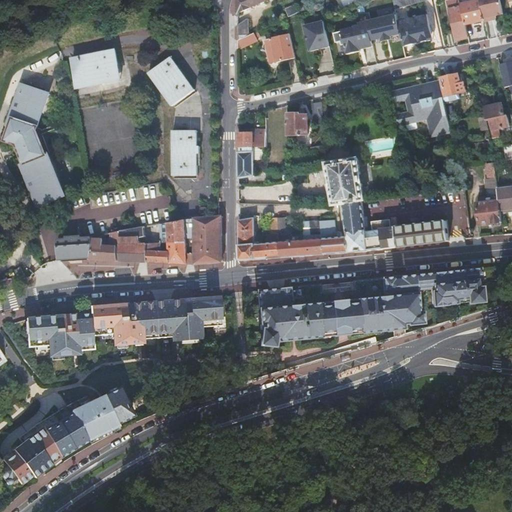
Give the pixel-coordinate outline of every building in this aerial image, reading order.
[(152,0),(160,28),(169,26),(177,16),(172,0),(152,0)] [(268,0),(237,0),(238,14),(268,0)] [(393,0),(395,10),(396,10),(426,0),(393,0)] [(464,18),(461,5),(460,0),(449,3),(457,41),(468,38),(463,18),(464,18)] [(466,25),(485,20),(481,0),(461,5),(464,18),(466,25)] [(500,0),(480,0),(481,0),(485,20),(485,22),(493,20),(492,17),(504,14),(500,0)] [(368,22),(372,41),(382,39),(383,42),(392,39),(391,37),(401,35),(398,22),(397,15),(368,22)] [(401,35),(403,40),(404,46),(421,42),(420,40),(430,38),(427,26),(430,25),(428,15),(398,22),(401,35)] [(324,22),(304,27),(310,52),(330,47),(324,22)] [(372,41),(368,22),(359,24),(360,26),(355,27),(355,28),(342,31),(342,32),(335,34),(337,43),(345,42),(348,55),(361,52),(360,50),(374,47),(372,41)] [(258,41),(255,33),(246,37),(240,40),(238,41),(238,50),(258,41)] [(296,58),(290,34),(270,39),(270,40),(272,39),(273,46),(271,46),(273,55),(276,55),(277,61),(277,63),(296,58)] [(270,63),(277,61),(276,55),(273,55),(271,46),(273,46),(272,39),(270,40),(265,41),(270,63)] [(395,56),(406,53),(404,46),(403,40),(392,42),(395,56)] [(72,58),(76,82),(101,77),(101,82),(117,79),(114,66),(119,65),(116,50),(72,58)] [(149,75),(151,74),(170,104),(170,105),(171,107),(195,90),(194,88),(192,89),(172,59),(173,58),(172,56),(148,73),(149,75)] [(511,62),(500,65),(505,88),(511,86),(511,62)] [(443,97),(444,103),(461,99),(460,94),(466,93),(464,83),(461,84),(459,75),(442,79),(445,97),(443,97)] [(101,77),(76,82),(77,87),(101,82),(101,77)] [(451,133),(449,122),(447,116),(444,103),(443,97),(439,82),(391,92),(393,104),(405,101),(408,112),(396,115),(398,126),(427,120),(431,137),(451,133)] [(21,165),(39,207),(65,196),(48,154),(46,155),(35,131),(37,127),(40,117),(36,116),(43,92),(20,84),(6,126),(10,127),(5,141),(17,145),(25,163),(21,165)] [(48,93),(43,92),(36,116),(40,117),(48,93)] [(315,126),(324,125),(323,103),(313,103),(315,126)] [(486,116),(487,120),(490,120),(493,130),(492,131),(493,138),(500,137),(498,129),(501,128),(510,126),(507,116),(505,117),(502,105),(484,108),(486,116)] [(449,122),(466,119),(465,113),(447,116),(449,122)] [(288,114),(288,135),(303,135),(303,138),(308,138),(308,116),(301,116),(301,114),(288,114)] [(267,147),(267,149),(281,149),(280,134),(285,134),(285,120),(278,120),(278,118),(266,119),(266,131),(266,134),(267,137),(267,147)] [(253,148),(255,148),(258,148),(257,137),(267,137),(266,134),(266,131),(254,131),(254,134),(253,148)] [(196,147),(196,134),(197,134),(197,132),(172,132),(173,178),(175,178),(175,176),(196,177),(196,178),(198,178),(198,154),(200,154),(200,147),(196,147)] [(239,148),(241,148),(253,148),(254,134),(239,134),(239,148)] [(257,137),(258,148),(267,147),(267,137),(257,137)] [(504,146),(508,146),(507,139),(491,141),(493,147),(504,146)] [(239,153),(239,178),(254,177),(255,156),(255,148),(253,148),(241,148),(241,153),(239,153)] [(362,201),(365,200),(359,158),(327,164),(333,205),(343,204),(353,202),(362,201)] [(498,189),(495,163),(486,164),(489,190),(486,190),(487,197),(477,198),(478,203),(477,204),(479,225),(502,222),(501,212),(498,189)] [(432,193),(442,192),(441,182),(431,183),(432,193)] [(511,186),(498,189),(501,212),(511,210),(511,186)] [(449,218),(450,233),(463,232),(461,193),(431,194),(432,219),(449,218)] [(190,214),(198,214),(198,201),(190,201),(190,214)] [(365,225),(362,201),(353,202),(343,204),(344,215),(346,233),(365,232),(365,233),(373,232),(372,224),(365,225)] [(202,219),(211,218),(210,206),(202,206),(202,219)] [(222,261),(222,217),(219,218),(215,218),(211,218),(202,219),(196,219),(196,239),(195,264),(220,263),(222,261)] [(278,226),(277,218),(270,218),(271,235),(266,235),(266,243),(267,259),(281,258),(278,226)] [(196,239),(196,219),(186,220),(160,225),(161,244),(166,243),(170,243),(170,252),(170,263),(188,264),(187,238),(192,237),(193,239),(196,239)] [(254,245),(254,244),(254,219),(239,221),(239,246),(254,245)] [(322,234),(321,222),(321,221),(303,222),(304,235),(322,234)] [(367,251),(365,233),(365,232),(346,233),(347,237),(337,238),(335,221),(321,222),(322,234),(322,239),(323,254),(367,251)] [(367,251),(449,241),(446,221),(395,227),(395,229),(389,230),(389,221),(384,222),(375,223),(376,231),(373,232),(365,233),(367,251)] [(285,242),(283,225),(278,226),(281,258),(323,254),(322,239),(285,242)] [(146,237),(145,227),(120,232),(120,248),(121,261),(147,262),(146,245),(135,246),(134,239),(146,237)] [(120,248),(120,232),(111,233),(111,242),(108,243),(108,246),(92,246),(91,260),(117,261),(117,248),(120,248)] [(92,246),(92,236),(64,241),(65,253),(65,256),(91,260),(92,246)] [(146,245),(149,244),(148,237),(146,237),(134,239),(135,246),(146,245)] [(166,243),(161,244),(158,244),(151,244),(149,244),(146,245),(147,262),(170,263),(170,252),(155,252),(155,249),(166,247),(166,243)] [(266,243),(254,244),(254,245),(239,246),(239,259),(239,261),(240,261),(242,261),(267,259),(266,243)] [(67,269),(85,269),(85,260),(66,261),(67,269)] [(484,300),(480,268),(354,282),(355,290),(321,294),(320,285),(258,292),(262,326),(265,325),(266,331),(264,331),(263,342),(277,344),(277,342),(280,341),(280,343),(294,341),(324,338),(323,334),(336,333),(336,336),(336,337),(343,336),(349,335),(348,331),(362,330),(363,333),(405,328),(405,323),(409,323),(409,324),(421,323),(420,312),(417,288),(434,286),(435,291),(433,291),(434,302),(447,300),(447,303),(448,303),(462,301),(462,298),(469,297),(469,301),(469,302),(484,300)] [(57,317),(28,319),(30,347),(36,347),(50,345),(51,349),(51,357),(52,357),(64,356),(83,354),(82,350),(82,346),(94,345),(93,336),(102,335),(114,334),(115,345),(117,345),(128,344),(136,344),(136,346),(144,345),(143,340),(143,335),(156,334),(170,332),(170,337),(171,341),(182,340),(200,339),(202,338),(201,328),(213,327),(222,326),(221,317),(220,298),(91,308),(57,311),(57,317)] [(225,317),(221,317),(222,326),(213,327),(213,330),(226,329),(225,317)] [(103,346),(115,345),(114,334),(102,335),(103,346)] [(125,397),(121,388),(103,397),(121,389),(125,397)] [(103,397),(95,401),(92,394),(70,404),(39,423),(20,438),(24,444),(3,460),(6,463),(1,467),(0,473),(7,482),(12,482),(17,478),(22,484),(33,475),(35,478),(42,473),(54,463),(56,466),(62,461),(60,459),(62,457),(76,449),(89,441),(90,441),(120,426),(129,422),(127,419),(125,414),(132,410),(125,397),(121,389),(103,397)] [(125,414),(127,419),(134,416),(132,410),(125,414)] [(120,426),(90,441),(91,443),(121,429),(120,426)]
